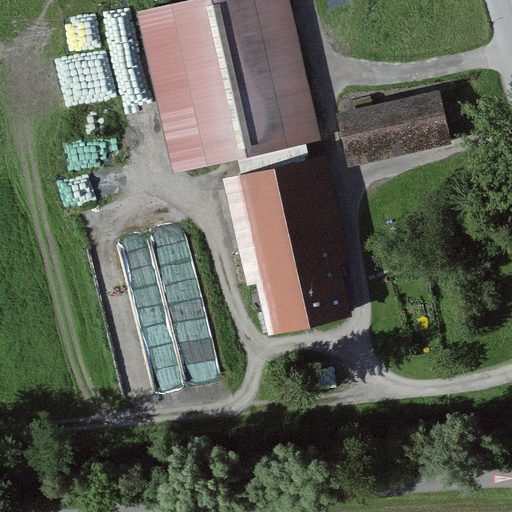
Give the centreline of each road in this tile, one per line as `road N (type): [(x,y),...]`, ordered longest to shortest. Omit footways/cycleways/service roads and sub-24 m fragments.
road 1 (track): [(511,53),(329,87),(380,398)]
road 2 (track): [(128,26),(162,202),(199,201),(221,219),(259,409)]
road 3 (unclassified): [(145,511),(511,481)]
road 4 (track): [(152,419),(380,398),(511,373)]
road 5 (track): [(152,419),(103,227),(162,202)]
road 6 (track): [(0,433),(152,419)]
road 7 (track): [(248,358),(370,338)]
